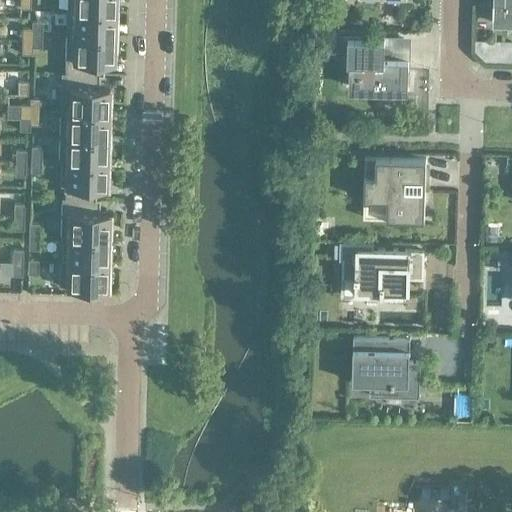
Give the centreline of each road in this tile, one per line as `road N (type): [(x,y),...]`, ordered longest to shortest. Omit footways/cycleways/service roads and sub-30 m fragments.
road 1 (residential): [(127,319),(147,286),(155,0)]
road 2 (residential): [(473,88),(468,327)]
road 3 (residential): [(124,511),(127,319)]
road 4 (residential): [(127,319),(0,312)]
